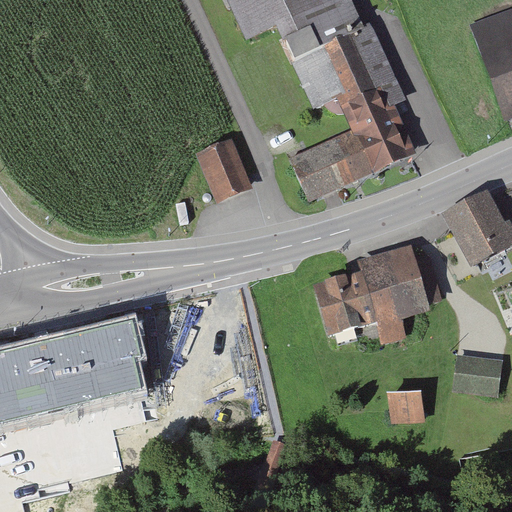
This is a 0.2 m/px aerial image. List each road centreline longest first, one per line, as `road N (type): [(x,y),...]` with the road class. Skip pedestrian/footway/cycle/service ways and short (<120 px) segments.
road 1 (tertiary): [(13,295),(295,245),(511,166)]
road 2 (track): [(189,0),(295,245)]
road 3 (track): [(463,184),(388,27),(363,0)]
